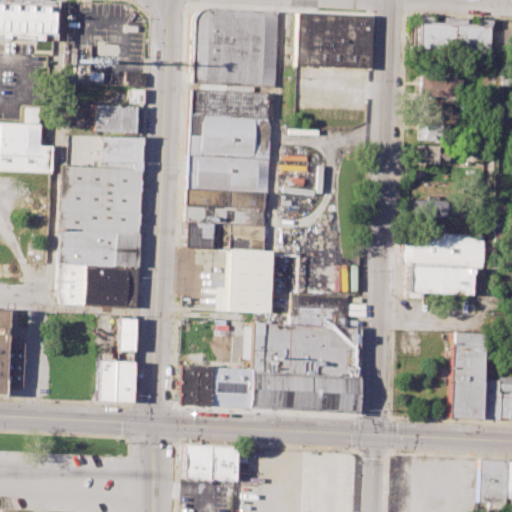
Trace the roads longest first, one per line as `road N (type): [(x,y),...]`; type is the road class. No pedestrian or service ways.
road 1 (secondary): [(374,435),(390,1)]
road 2 (residential): [(168,6),(155,424)]
road 3 (secondary): [(0,416),(374,435)]
road 4 (secondary): [(374,435),(511,441)]
road 5 (residential): [(511,6),(390,1)]
